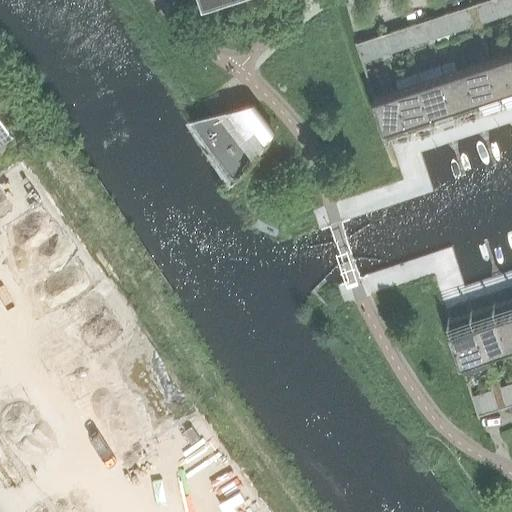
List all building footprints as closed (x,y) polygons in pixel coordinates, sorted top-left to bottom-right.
[(466,6),(470,19),(480,16),(476,3),(466,6)] [(484,27),(480,16),(470,19),(474,30),(484,27)] [(420,21),(425,34),(434,30),(430,18),(420,21)] [(438,42),(434,30),(425,34),(428,45),(438,42)] [(375,36),(379,49),(389,45),(384,33),(375,36)] [(392,57),(389,45),(379,49),(383,60),(392,57)] [(511,52),(511,51),(489,58),(502,101),(503,100),(507,99),(506,97),(511,95),(511,52)] [(489,58),(466,66),(480,108),(481,108),(480,107),(484,106),(483,105),(497,100),(498,102),(501,101),(502,101),(489,58)] [(453,60),(440,65),(457,116),(458,115),(461,114),(461,112),(475,108),(475,109),(479,108),(480,108),(466,66),(456,69),(453,60)] [(440,65),(417,72),(434,123),(435,123),(435,122),(438,121),(438,120),(452,115),(452,117),(456,116),(457,116),(440,65)] [(417,72),(395,80),(397,88),(411,131),(412,130),(416,129),(415,127),(429,123),(429,124),(433,123),(434,123),(417,72)] [(374,96),(373,96),(387,138),(388,138),(389,138),(389,137),(393,136),(392,135),(406,130),(407,132),(410,130),(410,131),(411,131),(397,88),(374,96)] [(191,121),(191,122),(230,181),(269,131),(249,106),(191,121)] [(0,144),(11,138),(0,121),(0,144)] [(0,291),(0,348),(27,331),(0,291)] [(494,304),(493,304),(507,346),(511,344),(511,298),(511,300),(498,305),(498,303),(494,304)] [(471,311),(471,312),(484,354),(507,346),(493,304),(493,305),(489,306),(490,307),(476,312),(475,310),(472,312),(471,311)] [(447,320),(446,320),(460,362),(461,361),(464,373),(488,365),(484,354),(471,312),(470,312),(466,313),(467,315),(453,320),(452,318),(449,319),(447,319),(447,320)] [(146,341),(0,439),(0,440),(48,511),(120,511),(84,457),(181,391),(146,341)] [(489,385),(493,397),(502,393),(499,382),(489,385)] [(502,393),(493,397),(497,408),(506,405),(502,393)]
